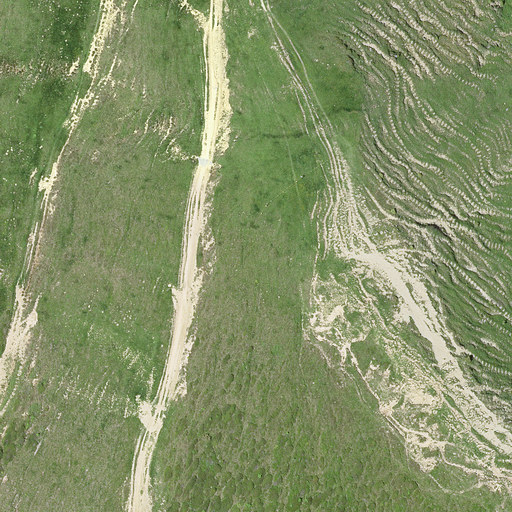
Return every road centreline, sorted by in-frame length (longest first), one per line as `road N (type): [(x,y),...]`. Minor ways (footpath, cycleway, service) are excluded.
road 1 (track): [(214,0),(183,360),(142,475),(144,511)]
road 2 (track): [(105,0),(96,61),(34,214),(0,367)]
